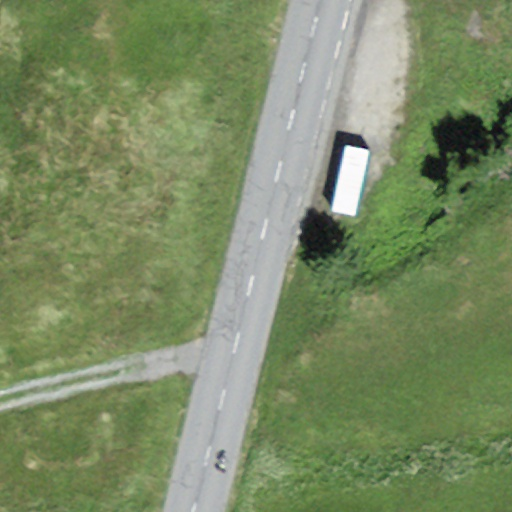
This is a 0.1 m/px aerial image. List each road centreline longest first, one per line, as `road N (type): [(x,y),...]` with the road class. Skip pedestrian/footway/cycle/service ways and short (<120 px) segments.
road 1 (primary): [(194,511),(323,0)]
road 2 (track): [(235,349),(0,403)]
